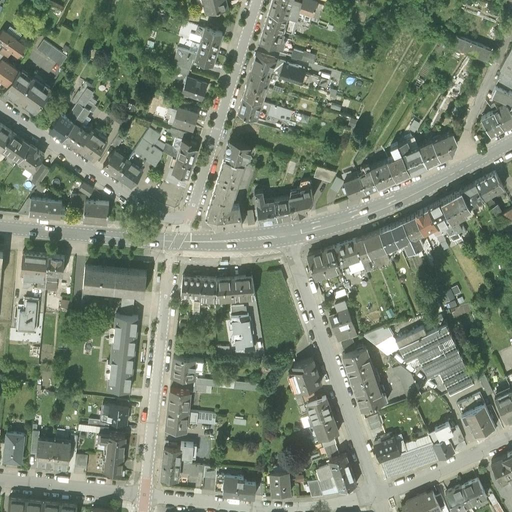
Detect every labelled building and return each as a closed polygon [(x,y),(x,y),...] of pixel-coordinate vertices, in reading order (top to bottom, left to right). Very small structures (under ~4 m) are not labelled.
[(222,0),(196,0),(198,10),(204,13),(206,12),(207,14),(227,10),(225,2),(223,2),(222,0)] [(272,0),(268,12),(287,17),(291,3),(283,0),(272,0)] [(291,0),(291,3),(314,10),(317,1),(314,0),(291,0)] [(478,2),(477,8),(496,13),(498,7),(478,2)] [(314,10),(291,3),(287,17),(309,25),(314,10)] [(282,32),(287,17),(268,12),(264,27),(282,32)] [(309,25),(287,17),(282,32),(293,36),(295,27),(308,31),(309,25)] [(203,35),(200,44),(217,49),(222,33),(205,27),(205,28),(198,26),(196,32),(203,35)] [(293,36),(282,32),(264,27),(259,41),(278,47),(288,49),(293,36)] [(0,41),(4,44),(0,48),(0,59),(1,57),(5,60),(12,50),(18,54),(25,45),(2,28),(0,31),(0,41)] [(488,59),(492,48),(455,32),(450,43),(488,59)] [(37,48),(60,65),(67,55),(44,39),(37,48)] [(511,42),(499,67),(511,73),(511,42)] [(212,65),(217,49),(200,44),(197,53),(195,60),(212,65)] [(177,65),(190,69),(193,59),(195,60),(197,53),(177,47),(172,64),(177,65)] [(98,50),(92,48),(90,57),(96,58),(98,50)] [(354,48),(352,54),(362,57),(364,51),(354,48)] [(293,50),(290,58),(312,64),(315,56),(304,52),(304,53),(293,50)] [(255,53),(250,69),(270,75),(274,60),(275,59),(255,53)] [(17,69),(5,60),(1,57),(0,59),(0,78),(7,84),(17,69)] [(304,69),(274,60),(270,75),(317,90),(321,78),(303,73),(304,69)] [(487,67),(481,64),(475,74),(481,78),(487,67)] [(188,75),(190,69),(177,65),(174,71),(188,75)] [(31,77),(18,68),(17,69),(7,84),(3,90),(16,99),(15,100),(21,104),(23,101),(36,110),(50,89),(32,76),(31,77)] [(250,69),(246,83),(265,89),(270,75),(250,69)] [(511,74),(502,69),(498,78),(511,86),(511,74)] [(206,83),(187,77),(181,93),(187,95),(187,94),(201,98),(206,83)] [(72,99),(76,102),(77,101),(84,104),(88,99),(92,93),(94,84),(85,80),(79,90),(78,89),(72,99)] [(246,83),(242,96),(261,102),(265,89),(246,83)] [(511,104),(511,91),(509,90),(508,92),(495,85),(491,94),(508,102),(511,104)] [(256,119),(261,102),(242,96),(237,113),(256,119)] [(474,100),(469,97),(463,108),(468,111),(474,100)] [(96,105),(88,99),(84,104),(73,120),(88,130),(91,127),(86,123),(91,116),(86,113),(89,108),(92,109),(96,105)] [(69,113),(67,115),(73,120),(84,104),(77,101),(76,102),(69,113)] [(292,112),(261,102),(256,119),(266,121),(268,115),(289,122),(292,112)] [(511,104),(508,102),(494,110),(503,126),(503,128),(511,122),(511,104)] [(131,114),(114,106),(108,114),(124,125),(131,114)] [(197,112),(177,106),(172,121),(193,127),(197,112)] [(49,128),(62,136),(73,120),(67,115),(62,109),(49,128)] [(490,133),(503,126),(494,110),(481,116),(490,133)] [(302,116),(300,122),(308,124),(309,117),(302,116)] [(452,120),(446,116),(441,124),(445,126),(444,128),(438,130),(440,135),(447,132),(446,130),(452,120)] [(356,119),(350,117),(347,126),(353,127),(356,119)] [(420,122),(415,119),(410,127),(414,130),(420,122)] [(62,136),(77,147),(88,130),(73,120),(62,136)] [(0,122),(0,147),(12,131),(0,122)] [(98,131),(91,127),(88,130),(77,147),(93,158),(108,138),(98,131)] [(185,186),(188,176),(168,170),(172,156),(176,158),(180,143),(182,138),(185,139),(187,132),(169,127),(167,134),(176,137),(172,146),(165,142),(165,143),(162,151),(168,154),(161,177),(166,180),(185,186)] [(159,136),(148,128),(128,157),(141,166),(147,157),(155,163),(160,156),(162,151),(165,143),(157,139),(159,136)] [(111,143),(116,146),(125,133),(120,129),(111,143)] [(440,135),(432,138),(441,157),(452,152),(457,140),(452,130),(447,132),(440,135)] [(0,147),(18,159),(29,143),(12,131),(0,147)] [(409,171),(426,163),(418,145),(417,145),(413,136),(397,143),(409,171)] [(182,138),(180,143),(195,147),(196,142),(185,139),(182,138)] [(426,163),(441,157),(432,138),(418,145),(426,163)] [(229,139),(223,158),(244,164),(246,156),(248,157),(250,156),(251,152),(250,150),(248,150),(250,145),(229,139)] [(44,153),(29,143),(18,159),(26,165),(22,170),(29,175),(44,153)] [(197,148),(195,147),(180,143),(176,158),(192,163),(197,148)] [(396,177),(409,171),(397,143),(396,143),(390,145),(395,155),(388,159),(396,177)] [(103,165),(116,174),(128,157),(114,148),(103,165)] [(188,176),(192,163),(176,158),(172,156),(168,170),(188,176)] [(128,157),(116,174),(131,184),(143,167),(141,166),(128,157)] [(223,158),(205,217),(212,219),(213,221),(215,229),(241,225),(238,205),(232,206),(231,207),(229,207),(230,202),(232,203),(244,164),(223,158)] [(378,185),(396,177),(388,159),(370,167),(378,185)] [(41,162),(32,174),(34,176),(31,180),(38,184),(49,168),(41,162)] [(361,170),(357,172),(366,191),(378,185),(370,167),(369,163),(360,167),(361,170)] [(314,177),(330,182),(336,172),(317,167),(314,177)] [(475,180),(483,196),(489,193),(503,185),(495,169),(475,180)] [(366,191),(357,172),(356,172),(351,174),(351,171),(341,175),(343,181),(351,197),(366,191)] [(330,188),(337,192),(343,181),(336,178),(330,188)] [(290,191),(288,197),(292,216),(307,212),(305,205),(309,204),(313,197),(309,179),(301,181),(299,186),(301,191),(293,193),(292,191),(290,191)] [(83,180),(79,186),(89,193),(93,187),(83,180)] [(484,197),(483,196),(475,180),(461,188),(470,205),(484,197)] [(466,207),(470,205),(461,188),(441,199),(460,234),(466,231),(457,215),(467,210),(466,207)] [(80,207),(83,208),(84,199),(85,193),(74,193),(74,190),(71,190),(70,202),(80,207)] [(259,222),(277,219),(274,200),(267,201),(267,200),(263,201),(262,190),(254,192),(259,222)] [(492,200),(489,193),(483,196),(484,197),(511,250),(511,206),(501,212),(497,203),(495,203),(493,200),(492,200)] [(30,213),(48,215),(50,199),(31,197),(30,213)] [(277,219),(292,216),(288,197),(274,200),(277,219)] [(61,200),(50,199),(48,215),(60,216),(60,210),(65,210),(65,205),(61,205),(61,200)] [(107,220),(109,201),(84,199),(83,208),(83,218),(107,220)] [(462,239),(460,234),(441,199),(429,206),(438,224),(445,220),(447,222),(446,222),(446,224),(455,243),(462,239)] [(446,239),(438,224),(429,206),(414,213),(423,232),(432,227),(441,243),(446,239)] [(248,224),(254,223),(252,209),(245,211),(248,224)] [(418,234),(423,232),(414,213),(403,218),(416,248),(419,256),(424,254),(423,251),(426,250),(418,234)] [(403,218),(391,224),(398,243),(404,241),(410,254),(412,253),(411,250),(416,248),(403,218)] [(392,245),(398,243),(391,224),(379,229),(386,248),(389,256),(391,254),(392,257),(395,256),(394,254),(395,253),(392,245)] [(386,248),(379,229),(356,238),(363,261),(365,266),(371,265),(367,255),(386,248)] [(340,268),(363,261),(356,238),(333,245),(340,268)] [(315,277),(340,268),(333,245),(307,253),(315,277)] [(31,277),(31,276),(38,276),(37,286),(45,286),(46,276),(47,271),(48,253),(23,250),(20,275),(23,275),(23,281),(25,281),(25,280),(27,280),(31,277)] [(65,254),(48,253),(47,271),(63,273),(65,254)] [(84,265),(81,299),(97,301),(98,288),(114,289),(116,268),(84,265)] [(146,271),(116,268),(114,289),(122,290),(135,291),(144,292),(146,271)] [(180,293),(199,295),(201,276),(182,274),(180,293)] [(252,275),(216,277),(216,298),(255,295),(252,275)] [(56,277),(46,276),(45,286),(45,291),(51,292),(52,282),(55,283),(56,277)] [(216,277),(201,276),(199,295),(199,297),(216,298),(216,277)] [(460,292),(456,284),(451,287),(455,294),(460,292)] [(450,288),(440,293),(445,301),(454,297),(450,288)] [(122,290),(119,314),(132,315),(135,291),(122,290)] [(16,328),(36,330),(38,298),(25,297),(24,306),(17,306),(16,328)] [(338,342),(341,342),(352,338),(357,336),(344,299),(334,303),(337,312),(329,315),(338,342)] [(230,306),(231,315),(248,314),(247,305),(230,306)] [(114,313),(111,350),(133,352),(137,316),(132,315),(119,314),(114,313)] [(254,313),(248,314),(231,315),(236,349),(259,347),(254,313)] [(423,324),(396,338),(400,345),(406,358),(428,376),(439,370),(449,391),(473,380),(446,322),(445,322),(442,315),(428,321),(431,328),(426,331),(423,324)] [(216,327),(207,327),(207,339),(216,339),(216,327)] [(396,338),(391,334),(375,344),(386,353),(400,345),(396,338)] [(356,349),(352,338),(341,342),(345,353),(356,349)] [(342,354),(352,381),(374,373),(364,346),(356,349),(345,353),(342,354)] [(129,389),(133,352),(111,350),(107,387),(129,389)] [(203,358),(173,355),(171,375),(194,377),(194,376),(201,377),(203,358)] [(289,370),(296,390),(312,385),(321,382),(312,357),(293,363),(294,368),(289,370)] [(400,364),(391,367),(394,376),(398,374),(406,399),(419,395),(411,372),(400,364)] [(487,393),(492,391),(484,372),(478,375),(487,393)] [(383,401),(374,373),(352,381),(362,409),(383,401)] [(194,377),(192,390),(206,391),(206,385),(260,390),(260,383),(201,377),(194,376),(194,377)] [(298,405),(306,402),(317,398),(312,385),(296,390),(294,391),(298,405)] [(505,419),(511,416),(511,390),(510,386),(494,394),(505,419)] [(170,388),(167,407),(187,410),(190,390),(170,388)] [(456,403),(461,413),(484,402),(480,393),(456,403)] [(303,427),(313,423),(333,416),(325,395),(317,398),(306,402),(310,414),(300,417),(303,427)] [(495,425),(484,402),(461,413),(465,422),(468,420),(474,434),(488,428),(489,431),(495,428),(494,425),(495,425)] [(128,405),(102,403),(100,419),(107,419),(107,420),(109,420),(126,422),(128,405)] [(185,429),(187,410),(167,407),(165,427),(185,429)] [(198,411),(197,421),(214,423),(216,412),(198,411)] [(381,425),(377,414),(367,418),(371,429),(381,425)] [(318,438),(321,437),(332,433),(338,431),(333,416),(313,423),(318,438)] [(87,424),(108,426),(109,420),(107,420),(107,419),(100,419),(88,418),(87,424)] [(454,450),(451,444),(449,437),(450,427),(448,422),(428,431),(428,433),(432,440),(439,457),(454,450)] [(108,432),(108,426),(87,424),(87,430),(98,431),(108,432)] [(457,424),(450,427),(449,437),(451,444),(464,439),(457,424)] [(30,453),(36,454),(38,436),(39,430),(32,429),(30,453)] [(26,433),(6,431),(3,459),(20,460),(21,451),(24,452),(26,433)] [(105,453),(123,455),(125,434),(108,432),(98,431),(97,440),(107,441),(105,453)] [(425,434),(423,431),(415,433),(417,437),(404,441),(407,449),(432,440),(428,433),(425,434)] [(321,437),(324,445),(334,442),(335,442),(332,433),(321,437)] [(396,442),(394,435),(392,435),(391,433),(389,433),(388,433),(380,436),(381,439),(373,442),(380,459),(399,452),(399,451),(407,449),(404,441),(403,439),(396,442)] [(35,462),(51,464),(53,440),(47,440),(47,437),(38,436),(36,454),(35,462)] [(62,441),(53,440),(51,464),(68,466),(70,447),(71,440),(70,440),(62,439),(62,441)] [(386,476),(439,457),(432,440),(407,449),(399,451),(399,452),(380,459),(386,476)] [(164,445),(162,460),(179,462),(180,456),(181,447),(180,447),(177,446),(177,444),(168,443),(168,442),(165,441),(165,445),(164,445)] [(193,443),(181,442),(180,447),(181,447),(180,456),(192,457),(193,443)] [(338,452),(334,442),(324,445),(323,446),(327,456),(338,452)] [(74,466),(86,467),(87,453),(75,452),(74,466)] [(329,462),(333,474),(351,468),(345,452),(328,458),(329,462)] [(121,471),(123,455),(105,453),(103,453),(101,469),(121,471)] [(312,461),(309,453),(299,457),(302,464),(312,461)] [(496,469),(501,482),(508,479),(511,476),(511,463),(507,453),(491,460),(492,464),(490,465),(492,471),(496,469)] [(179,470),(179,462),(162,460),(160,477),(178,479),(179,470)] [(204,477),(205,465),(179,462),(179,470),(180,471),(180,472),(188,473),(188,475),(204,477)] [(315,468),(319,478),(333,474),(329,462),(315,468)] [(356,483),(351,468),(333,474),(338,488),(340,488),(344,486),(345,490),(351,488),(350,485),(356,483)] [(290,492),(288,470),(269,472),(272,494),(290,492)] [(243,476),(216,473),(215,482),(223,483),(222,493),(254,497),(256,482),(243,480),(243,476)] [(312,496),(324,495),(341,491),(340,488),(338,488),(333,474),(319,478),(316,479),(308,481),(312,496)] [(478,476),(461,484),(470,502),(486,494),(482,485),(478,476)] [(499,511),(503,510),(487,482),(482,485),(486,494),(496,511),(499,511)] [(453,510),(470,502),(461,484),(445,492),(453,510)] [(432,490),(421,495),(429,511),(437,511),(441,510),(435,496),(432,490)] [(448,511),(440,493),(435,496),(441,510),(437,511),(448,511)] [(417,511),(429,511),(421,495),(411,499),(417,511)] [(6,511),(41,511),(42,501),(9,497),(6,511)] [(417,511),(411,499),(401,504),(403,510),(404,511),(417,511)] [(75,511),(77,504),(42,501),(41,511),(75,511)]
